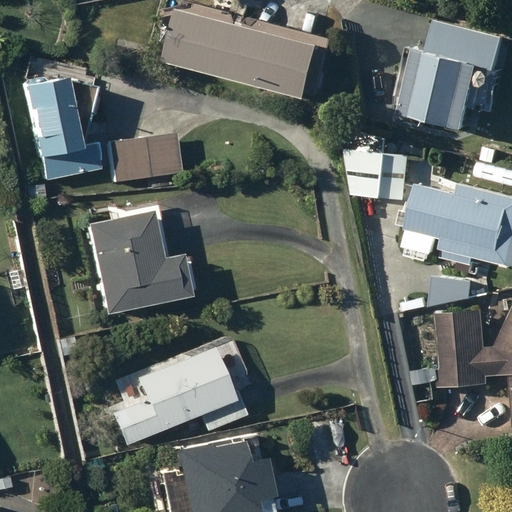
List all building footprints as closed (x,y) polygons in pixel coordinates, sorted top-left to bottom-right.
[(189,6),(176,55),(317,94),(319,87),(323,89),(335,45),(189,6)] [(411,93),(408,106),(420,109),(418,114),(472,127),(487,62),(501,65),(509,33),(442,17),(430,70),(425,69),(419,95),(411,93)] [(39,135),(36,136),(39,155),(41,154),(46,178),(101,167),(96,141),(81,144),(67,75),(33,81),(33,79),(25,80),(30,106),(34,106),(39,135)] [(310,99),(308,109),(324,113),(326,103),(310,99)] [(175,130),(108,142),(115,182),(182,170),(175,130)] [(489,145),(486,158),(495,160),(498,148),(489,145)] [(365,148),(361,193),(409,197),(413,152),(365,148)] [(413,223),(412,225),(452,235),(450,245),(457,247),(450,277),(440,275),(436,291),(468,298),(478,252),(511,260),(511,189),(467,179),(464,190),(426,182),(418,215),(407,212),(405,221),(413,223)] [(42,183),(26,185),(28,198),(44,196),(42,183)] [(152,210),(88,223),(106,312),(192,295),(183,252),(162,257),(152,210)] [(442,311),(446,367),(416,369),(418,401),(436,400),(435,380),(440,379),(441,385),(492,382),(492,374),(511,372),(511,319),(499,345),(490,346),(487,308),(442,311)] [(215,344),(138,377),(161,430),(201,413),(208,430),(247,414),(235,386),(234,387),(215,344)] [(146,413),(131,420),(137,432),(152,425),(146,413)] [(244,436),(176,450),(188,511),(273,511),(270,495),(275,494),(268,456),(261,458),(260,455),(264,449),(263,443),(256,439),(245,441),(244,436)] [(10,476),(0,478),(0,488),(12,486),(10,476)]
